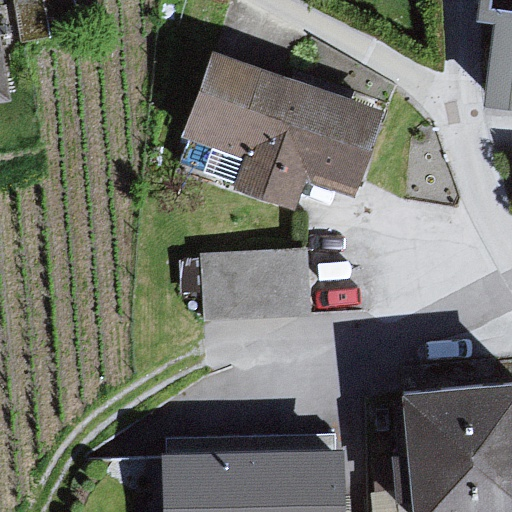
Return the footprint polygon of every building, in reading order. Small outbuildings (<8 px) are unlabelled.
[(104,0),(8,0),(17,55),(110,41),(104,0)] [(511,0),(483,0),(479,25),(511,30),(497,107),(511,109),(511,0)] [(0,107),(12,106),(0,52),(0,107)] [(319,180),(367,193),(395,119),(221,57),(192,139),(255,163),(244,190),(303,212),(319,180)] [(301,257),(197,258),(198,357),(302,356),(301,257)] [(511,511),(511,387),(416,395),(425,511),(511,511)] [(342,511),(335,435),(163,440),(157,511),(342,511)]
